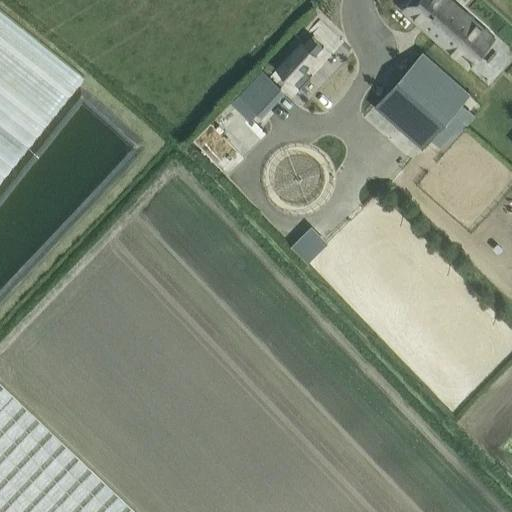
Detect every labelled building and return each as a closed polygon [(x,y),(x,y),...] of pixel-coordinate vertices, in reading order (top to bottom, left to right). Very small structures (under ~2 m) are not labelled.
[(472,67),(497,39),(452,0),(409,0),(403,7),(472,67)] [(0,180),(83,78),(0,11),(0,180)] [(278,66),(299,87),(310,75),(304,70),(320,54),(317,53),(324,45),(312,34),(305,41),(303,40),(278,66)] [(422,51),(375,105),(423,147),(470,92),(422,51)] [(240,92),(258,110),(264,104),(245,86),(240,92)] [(137,511),(0,381),(0,511),(137,511)]
